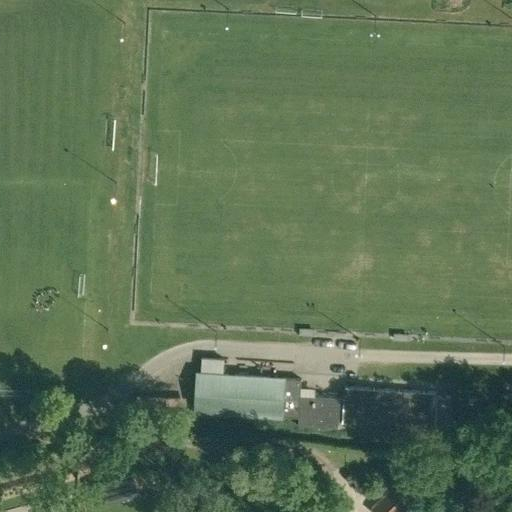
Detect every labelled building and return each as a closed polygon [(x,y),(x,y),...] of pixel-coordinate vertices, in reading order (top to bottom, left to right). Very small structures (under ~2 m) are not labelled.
[(195,397),(194,410),(298,416),(298,425),(338,427),(338,420),(339,403),(337,398),(336,396),(315,395),(300,394),(301,386),(301,379),(223,374),(224,359),(202,357),(201,372),(197,372),(195,397)] [(344,386),(342,420),(435,426),(437,392),(344,386)] [(439,395),(437,426),(447,427),(449,395),(439,395)] [(284,501),(307,485),(295,468),(273,483),(284,501)] [(188,491),(206,511),(213,511),(225,501),(203,478),(188,491)] [(400,511),(418,494),(401,478),(370,509),(373,511),(400,511)]
